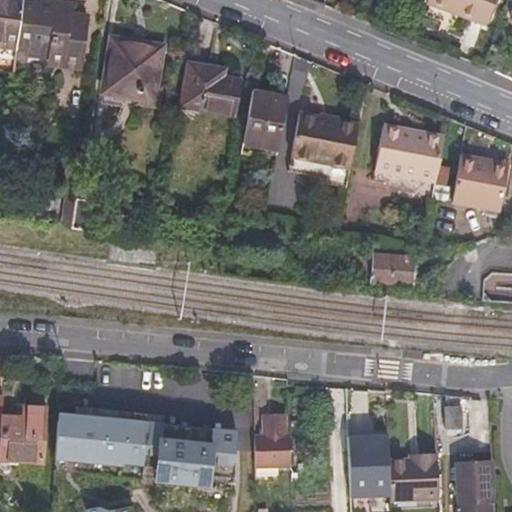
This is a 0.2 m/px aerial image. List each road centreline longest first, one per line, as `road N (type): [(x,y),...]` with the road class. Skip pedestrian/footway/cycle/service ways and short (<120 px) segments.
road 1 (residential): [(0,337),(511,379)]
road 2 (residential): [(240,0),(511,114)]
